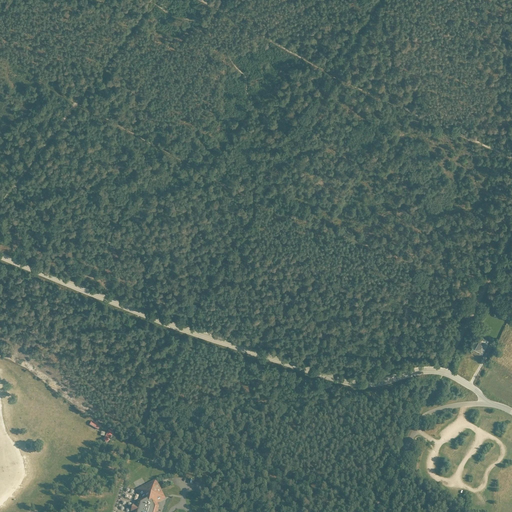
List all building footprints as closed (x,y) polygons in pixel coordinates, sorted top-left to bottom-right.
[(480,340),(475,349),(480,352),(480,353),(482,353),(483,352),(487,344),(480,340)] [(92,421),(90,425),(98,430),(100,426),(92,421)] [(106,437),(104,439),(108,441),(112,433),(110,432),(109,431),(106,437)] [(156,511),(158,507),(156,503),(164,499),(155,482),(138,491),(143,501),(139,503),(136,511),(156,511)] [(124,502),(132,504),(134,494),(127,492),(124,502)]
